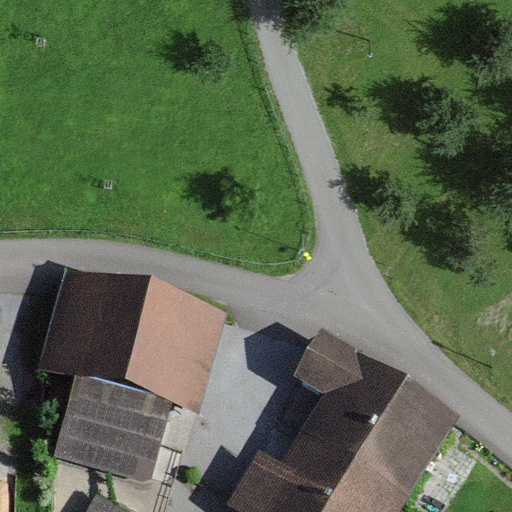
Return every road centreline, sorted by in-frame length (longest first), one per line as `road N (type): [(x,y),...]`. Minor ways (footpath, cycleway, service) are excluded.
road 1 (track): [(348,284),(284,298),(154,263),(0,258)]
road 2 (track): [(266,0),(296,82),(348,284)]
road 3 (track): [(348,284),(511,434)]
